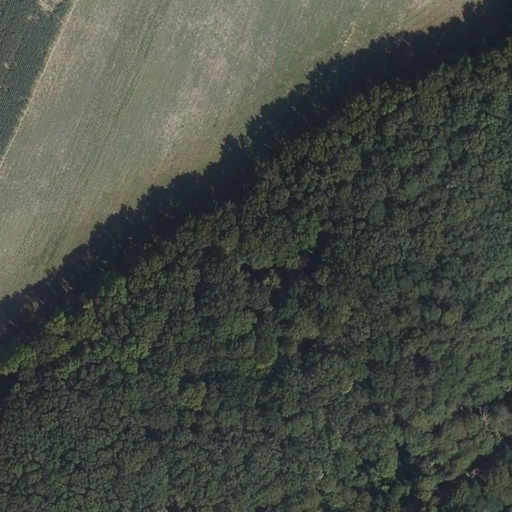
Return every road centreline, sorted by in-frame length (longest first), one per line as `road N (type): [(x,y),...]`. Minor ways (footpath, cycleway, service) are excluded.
road 1 (track): [(269,220),(201,273),(108,318),(0,400)]
road 2 (tertiary): [(511,383),(231,511)]
